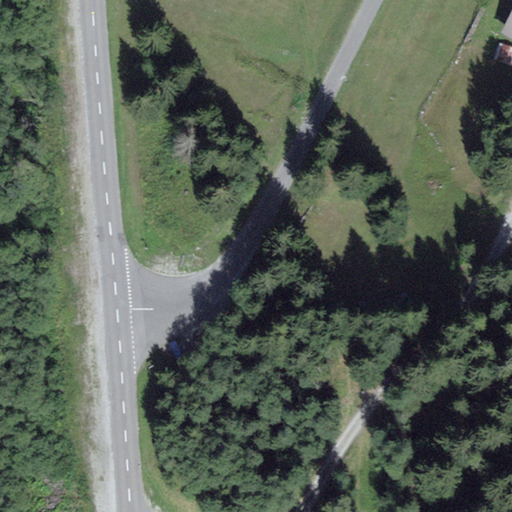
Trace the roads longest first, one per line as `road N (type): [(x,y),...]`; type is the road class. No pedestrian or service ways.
road 1 (unclassified): [(117,308),(178,305),(223,275),(266,215),(373,0)]
road 2 (track): [(511,221),(488,273),(363,418),(299,511)]
road 3 (tertiary): [(117,308),(91,0)]
road 4 (tertiary): [(130,511),(117,308)]
